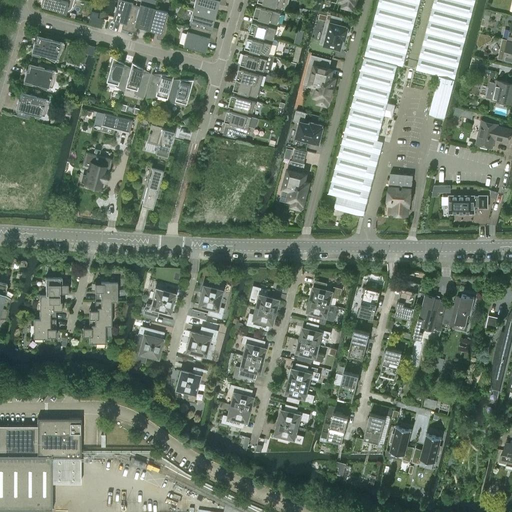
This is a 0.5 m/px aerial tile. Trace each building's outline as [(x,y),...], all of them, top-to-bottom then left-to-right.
[(41,0),(40,5),(64,12),(65,10),(67,10),(69,9),(70,8),(71,6),(72,0),(41,0)] [(117,0),(116,7),(115,7),(115,6),(114,7),(114,9),(114,11),(113,12),(114,11),(115,11),(113,16),(113,18),(112,20),(124,23),(122,29),(128,31),(135,5),(132,4),(132,2),(126,0),(117,0)] [(225,0),(195,0),(193,8),(213,14),(215,15),(218,2),(224,4),(225,0)] [(257,0),(258,1),(260,1),(282,7),(286,9),(288,0),(257,0)] [(378,0),(328,193),(361,202),(377,140),(397,64),(403,66),(420,0),(378,0)] [(434,0),(416,69),(439,75),(429,113),(440,116),(445,117),(475,0),(434,0)] [(282,7),(260,1),(259,6),(257,5),(253,16),(256,17),(256,16),(278,23),(282,7)] [(139,6),(135,5),(128,31),(134,32),(136,26),(147,29),(153,7),(140,4),(139,6)] [(167,11),(153,7),(147,29),(158,32),(157,38),(163,40),(170,15),(166,14),(167,11)] [(213,14),(193,8),(189,23),(191,24),(190,28),(216,35),(217,28),(211,26),(215,15),(213,14)] [(489,19),(491,10),(485,9),(483,18),(489,19)] [(340,48),(343,38),(345,39),(348,28),(346,27),(346,26),(341,25),(342,17),(328,14),(320,43),(340,48)] [(256,16),(256,17),(254,21),(252,21),(249,32),(251,32),(274,38),(277,25),(280,26),(281,24),(278,23),(256,16)] [(216,35),(190,28),(189,31),(187,30),(182,46),(192,48),(192,49),(191,49),(192,50),(194,50),(195,50),(197,51),(196,50),(196,49),(204,52),(208,39),(214,41),(216,35)] [(251,32),(250,37),(248,36),(247,40),(245,47),(247,48),(269,54),(273,41),(276,42),(277,39),(274,38),(251,32)] [(492,39),(490,35),(479,33),(476,43),(479,47),(492,39)] [(58,50),(61,50),(63,43),(37,36),(36,41),(34,41),(31,51),(45,55),(45,56),(54,62),(56,58),(58,50)] [(502,38),(497,59),(511,62),(511,40),(508,39),(502,38)] [(275,55),(272,55),(269,54),(247,48),(246,53),(244,52),(240,63),(243,64),(243,63),(265,69),(271,71),(275,55)] [(330,100),(335,77),(331,76),(333,69),(328,68),(330,60),(311,55),(304,83),(317,86),(314,96),(319,97),(318,101),(327,104),(328,99),(330,100)] [(112,56),(111,59),(106,80),(116,83),(115,85),(116,86),(122,89),(124,90),(125,86),(130,68),(130,67),(122,65),(123,62),(112,56)] [(473,56),(469,71),(475,72),(479,58),(473,56)] [(132,61),(131,65),(130,67),(130,68),(125,86),(135,89),(134,93),(135,93),(140,96),(143,97),(150,73),(142,71),(142,68),(132,61)] [(261,85),(264,72),(265,69),(243,63),(243,64),(241,68),(239,68),(236,78),(261,85)] [(46,90),(48,87),(51,78),(53,79),(55,71),(30,64),(28,70),(26,69),(23,80),(37,84),(37,85),(46,90)] [(156,94),(166,97),(171,79),(173,73),(160,73),(160,76),(152,73),(146,96),(148,96),(154,96),(155,97),(156,94)] [(179,81),(171,79),(166,97),(165,101),(167,102),(174,102),(175,100),(186,103),(191,81),(192,78),(180,78),(179,81)] [(256,101),(260,85),(261,85),(236,78),(234,85),(233,89),(235,90),(234,94),(256,101)] [(490,81),(487,96),(492,97),(492,98),(511,103),(511,83),(496,79),(496,82),(490,81)] [(38,118),(40,115),(43,106),(45,107),(47,99),(22,92),(20,98),(18,98),(15,108),(29,112),(29,113),(38,118)] [(253,114),(256,101),(234,94),(232,94),(229,105),(231,105),(230,110),(255,117),(256,114),(253,114)] [(455,106),(452,119),(459,121),(461,115),(472,118),(474,111),(455,106)] [(258,118),(255,117),(230,110),(228,109),(225,120),(227,121),(223,134),(236,137),(237,133),(246,136),(249,126),(255,127),(258,118)] [(318,142),(323,127),(321,127),(322,125),(311,122),(310,124),(304,122),(306,112),(296,110),(293,120),(300,122),(296,137),(318,142)] [(104,113),(101,125),(119,129),(116,143),(125,146),(128,132),(131,120),(104,113)] [(151,124),(147,138),(158,141),(155,152),(167,156),(174,130),(165,128),(167,121),(153,118),(151,124)] [(498,124),(482,120),(476,143),(492,147),(494,137),(498,138),(498,139),(508,142),(511,129),(497,126),(498,124)] [(83,174),(81,181),(84,181),(84,183),(85,183),(85,185),(91,187),(92,185),(100,187),(102,181),(105,182),(108,171),(106,171),(109,159),(91,154),(89,165),(86,175),(83,174)] [(303,203),(309,181),(305,180),(306,173),(302,171),(304,164),(291,160),(289,168),(288,168),(283,188),(291,190),(288,199),(292,201),(291,205),(301,208),(302,203),(303,203)] [(152,208),(163,170),(151,167),(152,168),(142,205),(152,208)] [(391,172),(388,196),(387,204),(392,204),(391,213),(407,214),(408,205),(409,206),(413,174),(391,172)] [(474,195),(449,195),(449,212),(458,213),(474,213),(474,206),(479,206),(479,196),(474,196),(474,195)] [(487,195),(479,195),(479,196),(479,206),(479,207),(487,207),(487,195)] [(68,292),(68,284),(68,283),(62,283),(62,277),(45,277),(45,294),(60,294),(60,292),(68,292)] [(326,289),(327,283),(315,280),(313,286),(326,289)] [(0,281),(0,306),(8,309),(11,298),(10,298),(4,294),(7,283),(0,281)] [(117,301),(117,281),(100,281),(100,283),(94,283),(94,291),(96,291),(96,301),(111,301),(117,301)] [(223,307),(218,306),(222,290),(203,285),(198,304),(209,307),(207,313),(220,317),(223,307)] [(278,299),(266,296),(258,294),(260,288),(253,286),(250,297),(257,298),(255,306),(274,311),(278,299)] [(313,286),(310,298),(323,302),(329,303),(331,296),(339,298),(342,289),(334,287),(333,291),(326,289),(313,286)] [(374,317),(379,297),(381,290),(365,286),(359,313),(374,317)] [(417,290),(402,286),(395,313),(411,317),(417,290)] [(151,304),(146,303),(143,312),(157,316),(158,310),(170,312),(175,293),(155,288),(151,304)] [(470,313),(475,297),(462,293),(461,297),(456,296),(454,305),(447,303),(443,322),(450,324),(449,326),(454,327),(456,318),(466,320),(465,325),(465,326),(469,312),(470,313)] [(62,309),(62,303),(62,301),(60,301),(60,294),(45,294),(39,294),(39,318),(54,318),(54,309),(62,309)] [(443,322),(447,303),(448,302),(441,301),(441,299),(435,298),(435,297),(425,294),(414,336),(421,338),(423,329),(433,331),(434,328),(440,330),(438,338),(439,339),(443,322)] [(308,311),(306,318),(325,323),(326,318),(333,320),(335,313),(327,311),(329,303),(323,302),(310,298),(307,311),(308,311)] [(111,322),(111,301),(96,301),(96,309),(88,309),(88,318),(90,318),(90,323),(111,322)] [(8,309),(0,306),(0,319),(5,319),(8,309)] [(274,311),(255,306),(253,314),(249,313),(246,324),(267,329),(268,323),(271,324),(274,311)] [(492,388),(499,390),(511,337),(511,308),(511,310),(509,313),(508,316),(506,319),(507,319),(504,330),(501,330),(500,334),(498,338),(497,343),(496,347),(495,351),(494,354),(493,359),(493,363),(492,368),(492,373),(492,378),(492,383),(492,388)] [(486,326),(497,328),(499,317),(489,314),(486,326)] [(362,322),(371,324),(373,317),(364,315),(362,322)] [(56,336),(56,327),(54,327),(54,318),(39,318),(33,318),(33,337),(50,337),(50,336),(56,336)] [(111,335),(111,325),(111,322),(90,323),(90,327),(83,327),(83,335),(89,335),(89,342),(105,342),(105,335),(111,335)] [(135,334),(130,358),(145,362),(146,355),(158,358),(163,338),(162,338),(162,337),(163,332),(140,326),(137,335),(135,334)] [(209,339),(214,340),(217,330),(201,326),(199,333),(191,331),(185,350),(205,355),(209,339)] [(303,327),(300,339),(319,344),(321,336),(329,338),(330,332),(319,329),(318,331),(303,327)] [(406,327),(405,332),(404,337),(411,339),(413,329),(406,327)] [(355,328),(348,355),(363,358),(370,332),(355,328)] [(243,335),(241,342),(246,343),(242,355),(262,360),(265,348),(262,347),(264,341),(260,340),(253,338),(243,335)] [(319,344),(300,339),(296,352),(312,356),(311,357),(323,360),(325,354),(317,352),(319,344)] [(387,346),(380,373),(395,377),(402,350),(387,346)] [(235,366),(232,377),(247,381),(248,376),(254,378),(256,372),(259,373),(262,360),(242,355),(239,367),(235,366)] [(199,378),(204,379),(206,370),(193,366),(192,372),(180,369),(175,389),(195,394),(199,378)] [(292,368),(289,380),(308,385),(310,377),(318,379),(320,373),(317,372),(311,371),(308,370),(307,372),(292,368)] [(344,370),(337,396),(353,400),(359,373),(344,370)] [(308,385),(289,380),(286,393),(301,397),(300,398),(312,402),(314,395),(306,393),(308,385)] [(233,392),(230,404),(249,409),(252,396),(250,396),(251,390),(231,384),(229,391),(233,392)] [(373,403),(372,409),(380,411),(382,405),(373,403)] [(249,409),(230,404),(227,416),(223,415),(221,421),(242,427),(243,421),(246,421),(249,409)] [(323,430),(320,440),(342,443),(342,442),(344,434),(346,425),(348,420),(349,415),(347,414),(348,409),(329,404),(326,416),(332,418),(331,423),(325,421),(323,428),(329,429),(329,432),(323,430)] [(281,409),(278,421),(298,426),(300,418),(307,420),(309,414),(297,411),(297,413),(281,409)] [(368,422),(364,438),(379,442),(384,443),(390,417),(389,417),(390,416),(389,415),(387,415),(386,415),(386,416),(379,414),(370,412),(369,417),(368,422)] [(36,424),(0,424),(0,511),(44,511),(44,509),(51,509),(51,510),(52,510),(52,456),(80,456),(80,418),(37,418),(37,424),(36,424)] [(298,426),(278,421),(275,434),(290,438),(290,440),(302,443),(303,436),(296,434),(298,426)] [(390,449),(389,450),(404,453),(402,459),(410,461),(414,447),(407,445),(411,429),(412,429),(408,428),(409,426),(400,423),(399,426),(396,425),(397,425),(395,433),(393,433),(390,441),(392,442),(392,444),(390,449)] [(416,447),(412,461),(420,463),(421,458),(435,462),(435,461),(436,453),(439,454),(441,445),(439,444),(441,437),(442,437),(426,432),(426,433),(427,433),(423,449),(419,448),(416,447)] [(511,439),(511,440),(511,444),(505,443),(503,455),(501,455),(499,462),(506,463),(506,464),(511,465),(511,439)] [(333,471),(344,474),(347,462),(336,459),(333,471)]
